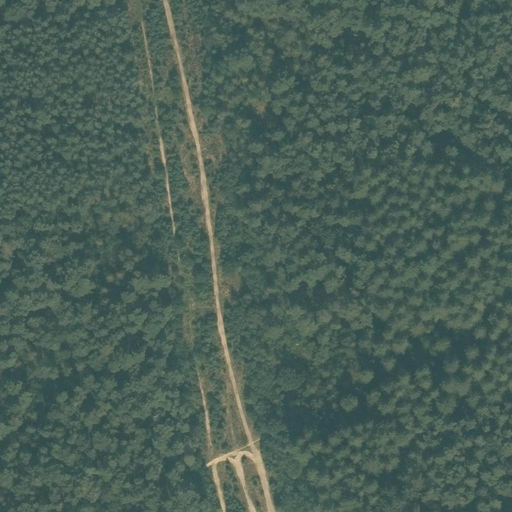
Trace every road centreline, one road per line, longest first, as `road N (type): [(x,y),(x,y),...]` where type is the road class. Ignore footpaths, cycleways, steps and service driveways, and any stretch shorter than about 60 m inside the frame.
road 1 (track): [(163,0),(242,435),(269,511)]
road 2 (track): [(225,511),(138,0)]
